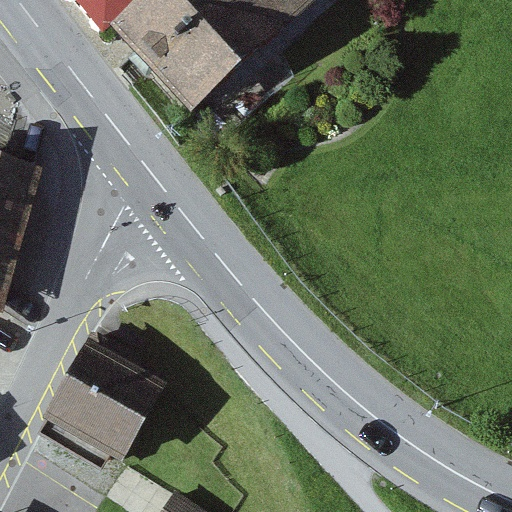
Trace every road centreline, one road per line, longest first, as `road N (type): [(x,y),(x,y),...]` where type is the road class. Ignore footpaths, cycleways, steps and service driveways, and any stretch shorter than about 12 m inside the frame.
road 1 (secondary): [(511,503),(403,440),(306,362),(154,178)]
road 2 (secondary): [(154,178),(15,0)]
road 3 (residential): [(55,337),(123,207),(154,178)]
road 4 (residential): [(0,459),(55,337)]
